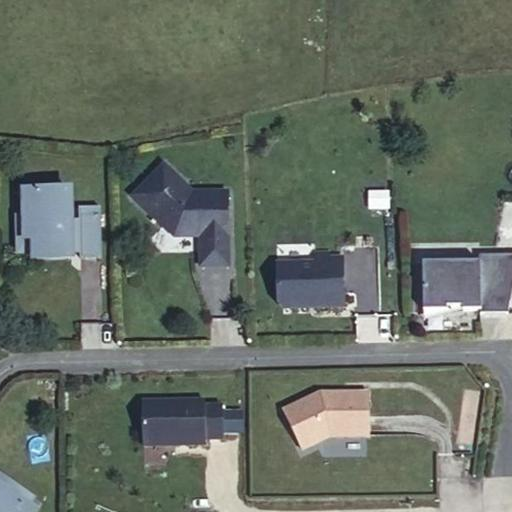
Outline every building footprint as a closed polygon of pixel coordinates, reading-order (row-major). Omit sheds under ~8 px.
[(133,200),(174,239),(200,239),(200,269),(228,269),(226,196),(192,195),(164,168),(133,200)] [(71,194),(28,194),(28,218),(28,221),(22,221),(22,243),(37,243),(37,248),(37,262),(72,262),(72,257),(72,234),(67,234),(67,224),(72,224),(72,223),(71,194)] [(101,216),(80,216),(80,222),(81,256),(81,261),(102,261),(101,216)] [(28,218),(17,219),(17,248),(29,248),(37,248),(37,243),(22,243),(22,221),(28,221),(28,218)] [(67,224),(67,234),(72,234),(72,257),(81,256),(80,222),(72,223),(72,224),(67,224)] [(273,267),(274,306),(284,310),(306,310),(306,308),(315,307),(315,310),(344,309),(343,261),(325,261),(325,256),(311,257),(311,267),(273,267)] [(479,266),(423,267),(424,314),(442,314),(442,310),(458,310),(458,313),(476,313),(476,317),(504,316),(511,285),(511,258),(479,259),(479,266)] [(88,325),(88,344),(112,344),(112,325),(88,325)] [(369,391),(321,394),(285,414),(306,452),(333,437),(372,434),(369,391)] [(174,446),(177,448),(207,447),(207,442),(225,442),(224,409),(207,409),(207,403),(144,405),(145,449),(166,448),(166,446),(174,446)] [(0,511),(27,511),(22,508),(29,498),(4,480),(0,485),(0,511)]
